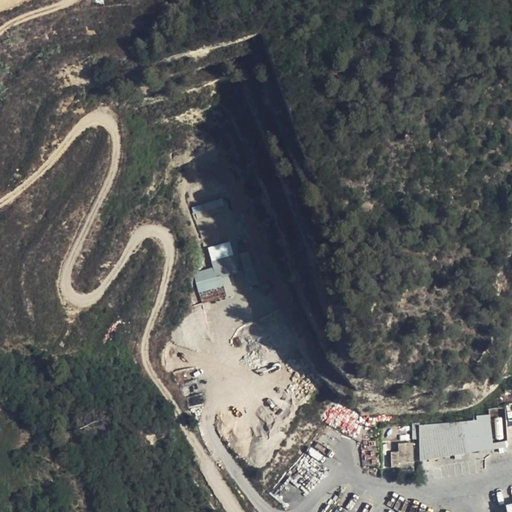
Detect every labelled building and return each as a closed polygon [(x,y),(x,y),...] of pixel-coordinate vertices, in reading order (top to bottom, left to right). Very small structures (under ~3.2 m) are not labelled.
[(219,198),(193,206),(196,213),(221,205),(219,198)] [(232,255),(213,261),(214,266),(234,260),(232,255)] [(230,273),(237,271),(234,260),(214,266),(215,270),(217,277),(221,276),(227,274),(230,273)] [(212,288),(199,292),(202,303),(227,296),(227,295),(221,276),(217,277),(215,270),(208,272),(210,279),(211,279),(211,280),(210,280),(212,288)] [(228,277),(227,274),(221,276),(227,295),(232,294),(228,277)] [(489,415),(476,416),(477,420),(480,450),(492,448),(489,415)] [(477,420),(420,426),(421,439),(421,460),(467,452),(466,440),(471,439),(472,451),(480,450),(477,420)] [(413,443),(398,443),(398,451),(391,452),(391,467),(399,467),(399,462),(414,461),(413,443)] [(414,461),(399,462),(399,467),(399,470),(414,469),(414,461)]
